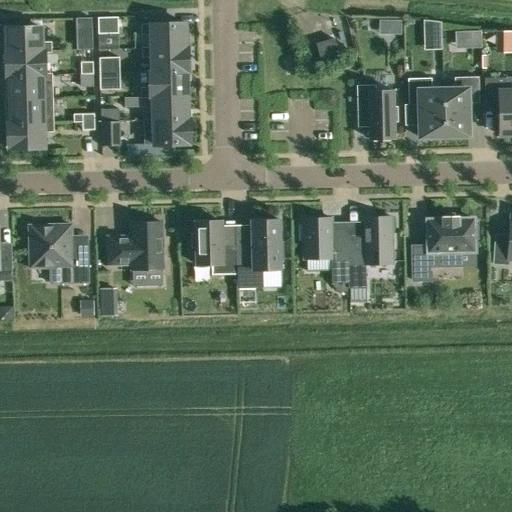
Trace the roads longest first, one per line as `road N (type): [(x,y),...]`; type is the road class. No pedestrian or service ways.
road 1 (residential): [(511,172),(227,177)]
road 2 (residential): [(227,177),(0,183)]
road 3 (residential): [(227,177),(223,0)]
